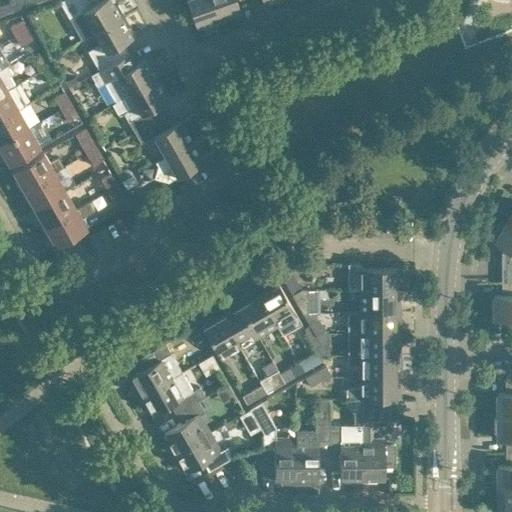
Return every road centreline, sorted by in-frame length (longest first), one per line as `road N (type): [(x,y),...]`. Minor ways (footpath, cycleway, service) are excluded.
road 1 (residential): [(444,509),(179,506),(86,353)]
road 2 (residential): [(34,283),(63,288),(138,245),(160,210),(231,167),(236,145),(189,61)]
road 3 (unclassified): [(511,130),(485,159),(455,221),(444,352)]
road 4 (residential): [(189,61),(365,0)]
road 5 (unclassified): [(444,352),(444,509)]
